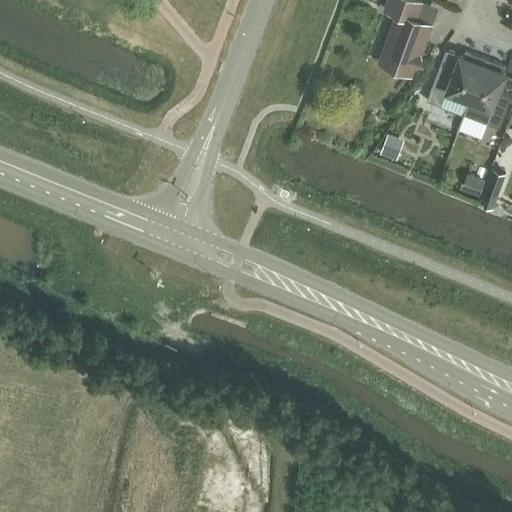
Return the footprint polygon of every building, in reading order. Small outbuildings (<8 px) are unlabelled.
[(422,2),(415,0),(388,0),(385,10),(399,15),(381,62),(412,73),(414,66),(422,62),(419,54),(430,25),(415,20),(422,2)] [(447,91),(470,99),(483,64),(460,55),(453,74),(439,69),(427,101),(441,106),(447,91)] [(464,115),(487,123),(499,128),(511,96),(499,92),(506,72),(483,64),(470,99),(464,115)] [(391,122),(386,107),(370,112),(375,127),(391,122)] [(399,145),(384,139),(379,151),(395,157),(399,145)] [(483,181),(465,174),(460,188),(478,195),(483,181)]
